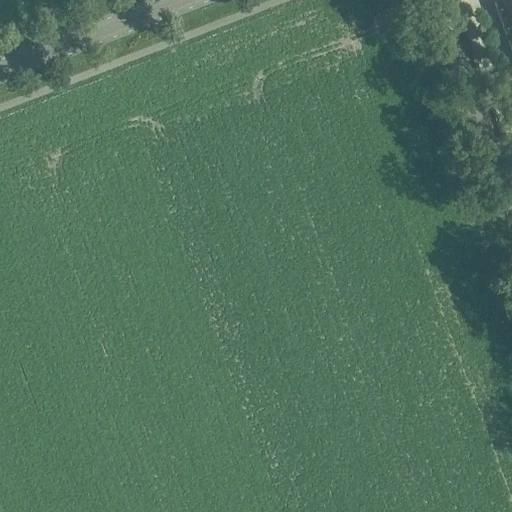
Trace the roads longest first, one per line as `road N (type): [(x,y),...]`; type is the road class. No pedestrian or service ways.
road 1 (unclassified): [(511,212),(433,0)]
road 2 (secondary): [(0,72),(188,0)]
